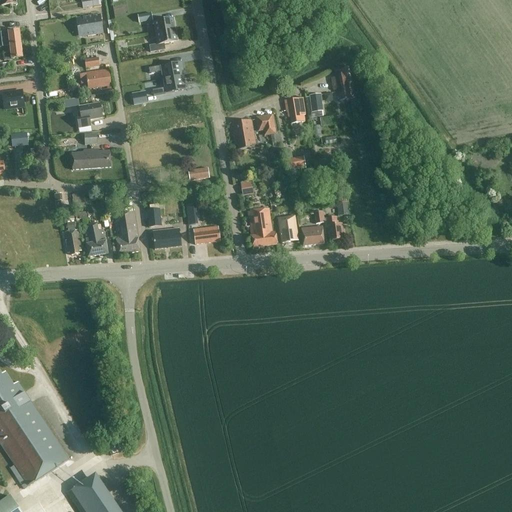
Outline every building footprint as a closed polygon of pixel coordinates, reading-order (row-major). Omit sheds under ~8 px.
[(137,23),(141,23),(151,21),(149,13),(136,15),(137,23)] [(82,38),(103,35),(100,16),(76,20),(79,35),(82,35),(82,38)] [(174,21),(154,24),(156,35),(176,32),(174,21)] [(11,47),(22,45),(20,32),(9,34),(9,33),(1,33),(3,47),(11,47)] [(151,54),(165,51),(164,45),(178,43),(176,32),(156,35),(158,46),(150,48),(151,54)] [(12,55),(4,55),(5,63),(12,62),(12,60),(23,59),(22,45),(11,47),(12,55)] [(100,60),(86,62),(87,69),(101,67),(100,60)] [(161,67),(149,69),(150,75),(162,73),(163,81),(184,77),(182,63),(161,67)] [(336,79),(332,80),(335,92),(339,91),(342,103),(355,100),(350,68),(335,71),(336,79)] [(93,90),(111,87),(109,71),(87,75),(89,88),(93,88),(93,90)] [(158,89),(153,90),(154,96),(159,95),(166,94),(186,91),(184,77),(163,81),(165,88),(158,89)] [(4,111),(25,108),(23,92),(3,95),(4,111)] [(133,95),(134,106),(148,104),(146,93),(133,95)] [(325,113),(322,95),(311,97),(311,98),(307,98),(310,121),(318,120),(318,118),(324,118),(323,113),(325,113)] [(80,97),(65,100),(66,106),(81,103),(80,97)] [(304,116),(306,115),(303,99),(285,102),(287,113),(289,113),(291,125),(305,122),(304,116)] [(102,120),(100,106),(79,109),(81,117),(77,118),(79,130),(91,128),(90,122),(102,120)] [(273,115),(256,117),(258,132),(264,131),(265,136),(272,135),(274,135),(275,134),(275,132),(275,130),(273,115)] [(334,118),(321,120),(322,128),(335,127),(334,118)] [(249,146),(255,145),(251,120),(232,124),(236,146),(238,146),(238,151),(249,149),(249,146)] [(13,147),(28,146),(27,134),(11,135),(13,147)] [(83,155),(71,156),(72,172),(111,169),(110,153),(99,154),(99,151),(95,151),(95,146),(97,146),(97,135),(84,136),(84,146),(90,146),(91,152),(83,152),(83,155)] [(337,138),(326,139),(326,140),(323,140),(323,146),(327,145),(327,146),(338,145),(337,138)] [(305,158),(289,161),(291,172),(308,169),(305,158)] [(333,159),(320,161),(320,164),(317,165),(318,168),(335,165),(333,159)] [(23,162),(23,174),(36,174),(36,162),(23,162)] [(190,182),(209,179),(207,169),(188,172),(190,182)] [(254,184),(243,186),(245,198),(256,196),(254,184)] [(349,205),(338,206),(340,218),(350,217),(349,205)] [(73,207),(62,208),(64,222),(75,221),(73,207)] [(160,210),(147,211),(150,229),(162,227),(160,210)] [(254,249),(276,245),(274,234),(271,234),(267,210),(248,213),(254,249)] [(87,212),(81,213),(81,214),(79,214),(80,220),(88,219),(87,212)] [(118,256),(141,253),(135,213),(116,216),(117,224),(115,224),(118,240),(116,240),(118,256)] [(282,244),(299,241),(295,218),(294,213),(287,214),(288,219),(278,221),(282,244)] [(325,220),(324,213),(313,215),(313,220),(317,219),(318,226),(326,225),(325,220)] [(331,243),(345,241),(343,225),(338,225),(337,218),(328,219),(331,243)] [(67,225),(68,231),(76,230),(75,223),(67,225)] [(89,258),(108,255),(104,231),(98,232),(97,225),(84,227),(89,258)] [(195,246),(221,242),(219,227),(193,230),(195,246)] [(305,248),(324,245),(322,228),(303,230),(305,248)] [(155,250),(182,247),(180,229),(153,232),(155,250)] [(79,254),(82,253),(78,232),(66,234),(68,242),(66,243),(68,255),(71,255),(71,257),(79,255),(79,254)] [(0,442),(15,466),(29,486),(69,460),(18,383),(14,385),(6,373),(2,375),(0,371),(0,442)] [(121,511),(96,473),(67,492),(80,511),(121,511)] [(19,511),(10,499),(0,505),(0,511),(19,511)]
